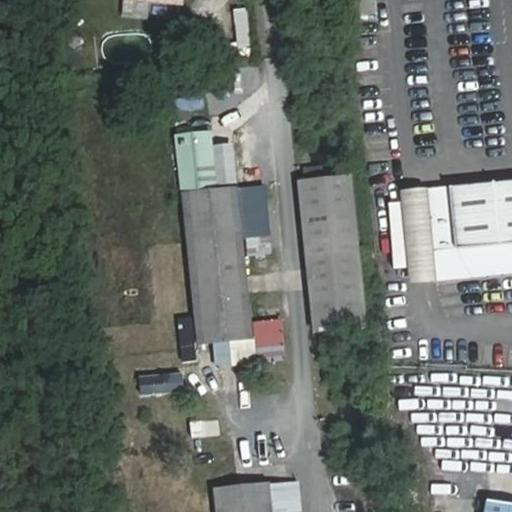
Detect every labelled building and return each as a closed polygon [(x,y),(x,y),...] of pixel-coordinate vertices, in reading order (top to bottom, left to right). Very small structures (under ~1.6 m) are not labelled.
[(251,8),(237,10),(241,49),(255,47),(251,8)] [(360,308),(347,156),(298,161),(311,312),(360,308)] [(449,169),(426,171),(434,256),(486,252),(487,259),(487,260),(511,258),(511,164),(449,170),(449,169)] [(188,171),(203,322),(246,318),(233,167),(188,171)] [(426,171),(411,172),(420,265),(434,264),(434,256),(426,171)] [(220,485),(222,511),(271,511),(269,482),(220,485)] [(511,511),(511,505),(493,502),(490,511),(511,511)]
